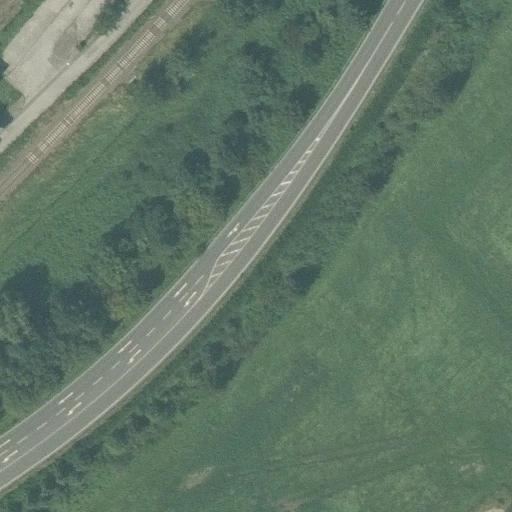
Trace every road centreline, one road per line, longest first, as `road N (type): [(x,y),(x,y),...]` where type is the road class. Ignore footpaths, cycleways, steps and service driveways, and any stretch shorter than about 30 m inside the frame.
road 1 (primary): [(398,0),(256,216),(196,287),(0,459)]
road 2 (unclassified): [(143,0),(0,147)]
